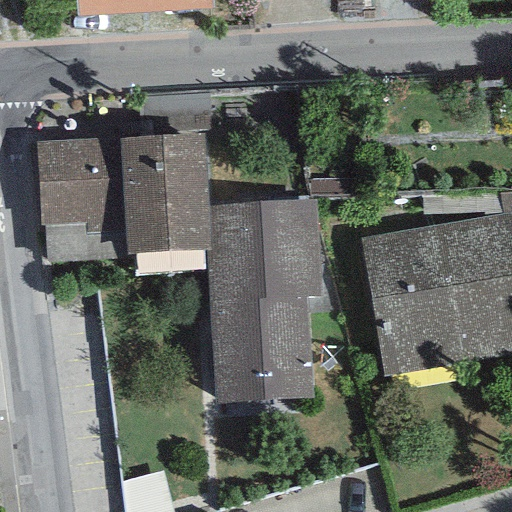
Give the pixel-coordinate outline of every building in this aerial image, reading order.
[(74,0),(76,19),(212,11),(211,0),(74,0)] [(203,133),(34,143),(39,226),(45,226),(84,223),(85,234),(126,231),(127,257),(205,251),(211,251),(208,206),(203,133)] [(511,192),(499,193),(502,215),(508,214),(511,234),(511,192)] [(320,295),(314,199),(208,206),(211,251),(205,251),(215,404),(311,398),(305,296),(320,295)] [(502,215),(359,239),(383,377),(511,354),(511,234),(508,214),(502,215)] [(84,223),(45,226),(47,262),(127,257),(126,231),(85,234),(84,223)] [(138,511),(182,511),(174,471),(131,480),(138,511)]
